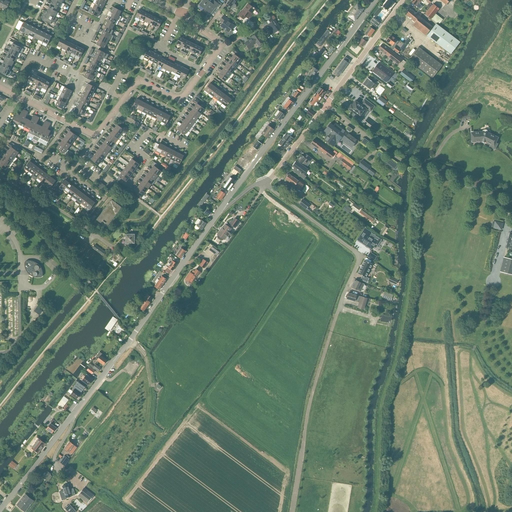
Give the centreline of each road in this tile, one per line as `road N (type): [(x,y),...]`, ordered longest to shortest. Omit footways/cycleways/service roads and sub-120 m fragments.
road 1 (unclassified): [(0,510),(220,210)]
road 2 (unclassified): [(375,0),(220,210)]
road 3 (residential): [(262,181),(403,0)]
road 4 (residential): [(114,113),(139,80),(180,101),(222,45),(183,14)]
road 5 (track): [(291,511),(309,400),(336,313)]
road 6 (residential): [(336,313),(356,253),(262,181)]
